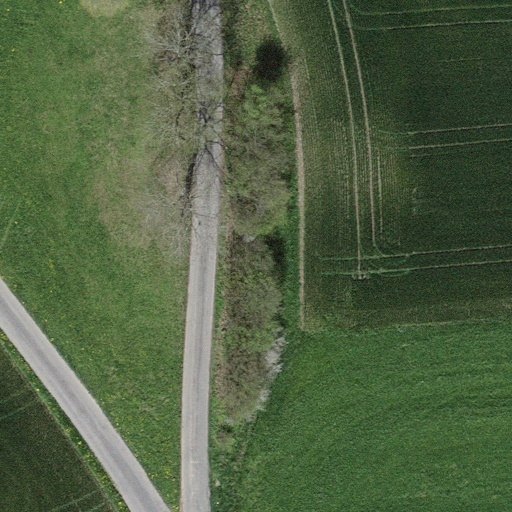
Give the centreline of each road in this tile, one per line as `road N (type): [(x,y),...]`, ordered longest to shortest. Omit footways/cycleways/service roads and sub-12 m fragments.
road 1 (unclassified): [(205,0),(215,45),(208,511)]
road 2 (unclassified): [(0,301),(146,511)]
